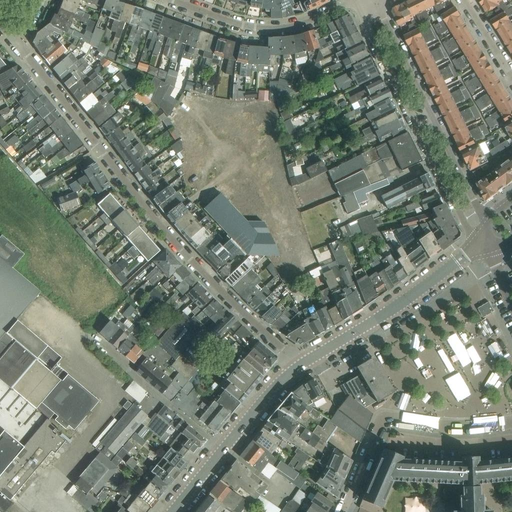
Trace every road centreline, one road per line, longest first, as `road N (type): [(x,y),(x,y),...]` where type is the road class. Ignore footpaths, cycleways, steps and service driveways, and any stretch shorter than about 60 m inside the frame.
road 1 (residential): [(298,367),(154,221),(17,44)]
road 2 (residential): [(359,11),(477,238)]
road 3 (residential): [(484,227),(375,2)]
road 4 (residential): [(339,511),(380,421),(511,423)]
road 5 (secondary): [(298,367),(466,255)]
road 6 (residential): [(353,1),(269,28),(171,0)]
road 7 (unclassified): [(222,450),(96,338)]
